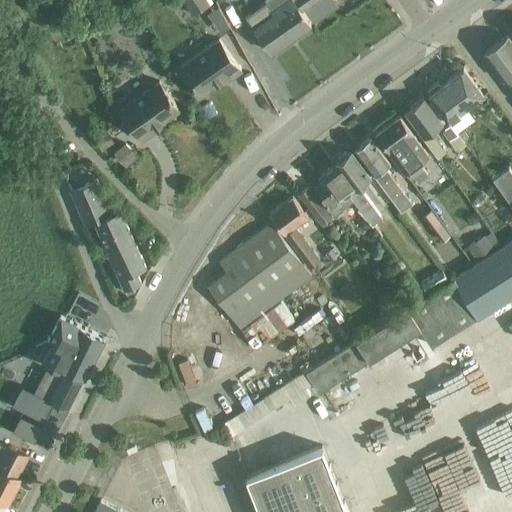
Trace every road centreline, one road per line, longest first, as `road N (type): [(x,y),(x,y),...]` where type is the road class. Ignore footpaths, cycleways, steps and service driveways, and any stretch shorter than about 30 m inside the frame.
road 1 (tertiary): [(192,244),(249,169),(431,34)]
road 2 (residential): [(136,341),(106,308),(20,78)]
road 3 (residential): [(192,244),(135,204),(20,78)]
road 4 (tertiary): [(48,511),(106,400)]
